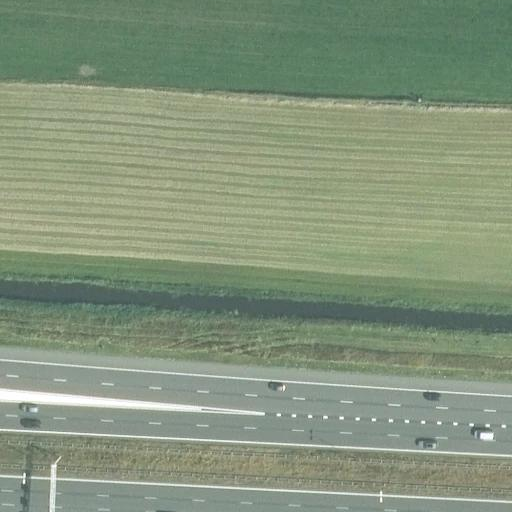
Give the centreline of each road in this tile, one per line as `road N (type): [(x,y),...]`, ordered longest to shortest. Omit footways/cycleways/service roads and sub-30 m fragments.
road 1 (motorway): [(281,417),(0,377)]
road 2 (motorway): [(281,417),(0,410)]
road 3 (motorway): [(511,428),(281,417)]
road 4 (motorway): [(0,501),(197,511)]
